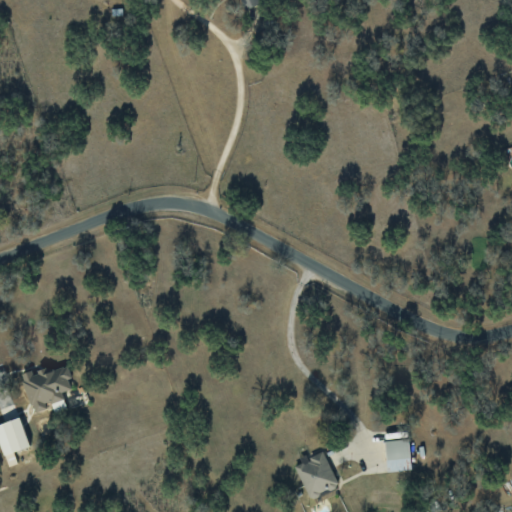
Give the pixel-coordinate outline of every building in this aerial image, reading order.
[(258,4),(256,0),(242,0),(245,8),(258,4)] [(21,373),(32,412),(44,409),(43,404),(63,399),(61,392),(72,389),(65,364),(32,373),(31,370),(21,373)] [(29,446),(19,417),(0,423),(0,445),(3,455),(29,446)] [(388,471),(411,468),(406,438),(383,441),(388,471)] [(338,484),(322,450),(293,464),(309,498),(338,484)]
